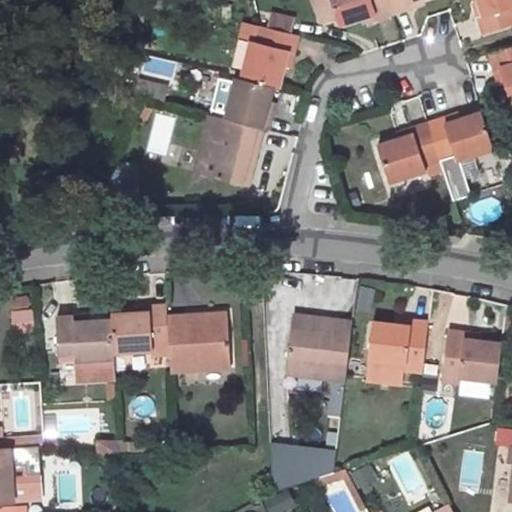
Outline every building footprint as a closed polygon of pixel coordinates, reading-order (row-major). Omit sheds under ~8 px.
[(408,2),(413,0),(389,0),(393,13),(410,8),(408,2)] [(484,15),(479,0),(473,2),(478,17),(484,15)] [(511,0),(478,0),(479,0),(484,15),(478,17),(483,33),(511,23),(511,0)] [(270,26),(289,31),(293,17),(274,12),(270,26)] [(377,18),(375,12),(360,17),(362,22),(377,18)] [(270,26),(261,24),(256,41),(250,40),(240,77),(273,86),(278,87),(284,64),(288,50),(294,51),(298,34),(289,31),(270,26)] [(511,44),(489,52),(494,68),(500,67),(504,82),(510,103),(511,102),(511,44)] [(290,66),(294,51),(288,50),(284,64),(290,66)] [(494,68),(499,84),(504,82),(500,67),(494,68)] [(268,106),(269,100),(273,86),(240,77),(236,76),(226,116),(263,127),(269,128),(274,108),(268,106)] [(151,83),(139,79),(138,94),(148,96),(151,83)] [(161,100),(165,86),(151,83),(148,96),(161,100)] [(276,102),(269,100),(268,106),(274,108),(276,102)] [(444,116),(447,123),(462,118),(460,111),(444,116)] [(255,157),(263,127),(226,116),(209,112),(194,172),(242,184),(249,155),(255,157)] [(482,112),(462,118),(447,123),(444,116),(428,122),(440,159),(456,154),(458,159),(494,148),(482,112)] [(378,145),(390,181),(426,169),(425,164),(440,159),(428,122),(412,127),(414,134),(398,139),(378,145)] [(396,132),(398,139),(414,134),(412,127),(396,132)] [(287,155),(293,139),(267,130),(262,146),(287,155)] [(249,155),(242,184),(247,185),(255,157),(249,155)] [(60,178),(42,181),(43,193),(62,190),(60,178)] [(112,313),(112,318),(114,352),(152,350),(152,344),(169,344),(167,314),(167,303),(148,304),(149,311),(135,312),(112,313)] [(149,311),(148,304),(135,305),(135,312),(149,311)] [(34,310),(12,310),(11,330),(33,330),(34,310)] [(167,314),(169,344),(170,371),(231,367),(228,318),(199,319),(199,313),(167,314)] [(292,323),(320,327),(322,317),(293,313),(292,323)] [(112,318),(89,319),(73,320),(73,314),(56,315),(58,354),(60,354),(75,354),(75,359),(106,357),(114,357),(114,352),(112,318)] [(320,327),(292,323),(285,373),(345,380),(352,320),(322,317),(320,327)] [(411,318),(396,317),(395,324),(410,325),(411,318)] [(405,369),(422,371),(428,321),(411,318),(410,325),(395,324),(372,321),(368,359),(405,364),(405,369)] [(458,382),(459,376),(497,380),(501,341),(479,339),(464,338),(464,332),(446,330),(440,380),(458,382)] [(60,354),(61,374),(107,371),(106,357),(75,359),(75,354),(60,354)] [(331,385),(329,415),(341,416),(344,386),(331,385)] [(10,435),(10,446),(39,446),(39,435),(10,435)] [(96,441),(96,454),(143,455),(144,442),(96,441)] [(0,501),(14,501),(14,499),(29,498),(27,464),(7,464),(6,445),(0,445),(0,501)] [(272,482),(335,483),(336,447),(272,446),(272,482)] [(270,511),(291,511),(298,509),(291,495),(267,507),(270,511)]
